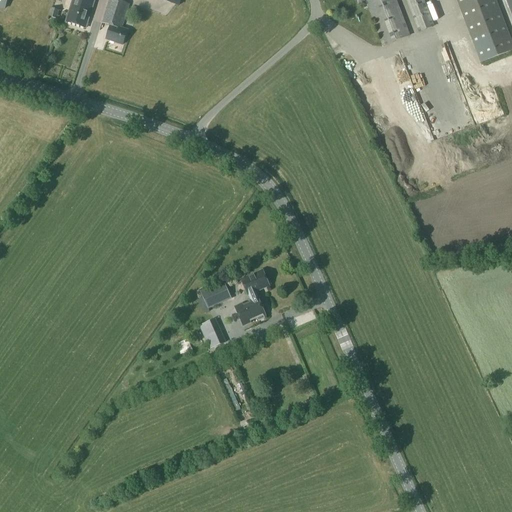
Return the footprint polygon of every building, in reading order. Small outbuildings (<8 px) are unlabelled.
[(0,0),(0,9),(6,11),(8,0),(0,0)] [(73,0),(66,23),(87,29),(95,0),(73,0)] [(111,0),(109,0),(103,24),(111,26),(106,41),(124,46),(128,31),(122,29),(129,5),(111,0)] [(396,0),(365,0),(384,47),(410,36),(396,0)] [(406,0),(419,33),(434,28),(423,0),(406,0)] [(456,0),(481,64),(511,52),(511,43),(495,0),(456,0)] [(440,105),(423,53),(400,60),(417,113),(440,105)] [(449,90),(461,131),(469,129),(457,88),(449,90)] [(243,304),(235,308),(243,327),(252,324),(251,322),(258,319),(259,322),(265,319),(265,318),(266,317),(258,298),(257,298),(255,293),(269,287),(263,272),(242,281),(248,296),(249,295),(252,300),(250,301),(250,302),(243,305),(243,304)] [(224,283),(201,293),(209,309),(231,300),(224,283)] [(215,320),(201,327),(211,350),(225,343),(215,320)]
